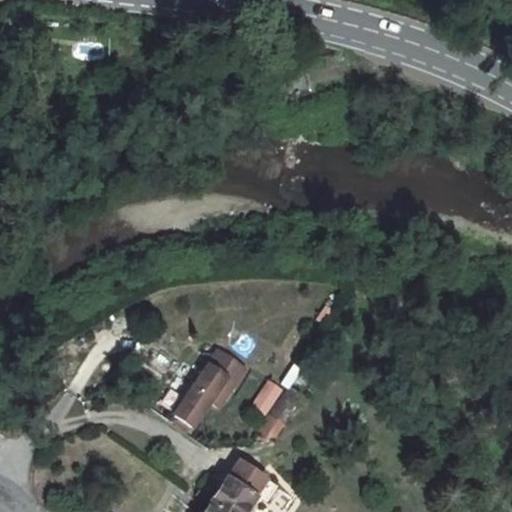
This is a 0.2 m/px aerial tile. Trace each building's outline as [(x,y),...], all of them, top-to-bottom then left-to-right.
[(183,402),(173,419),(175,420),(173,424),(186,433),(189,429),(191,431),(209,404),(217,409),(243,371),(217,353),(191,392),(183,402)] [(306,406),(325,378),(306,362),(286,391),(302,403),(306,406)] [(263,388),(269,378),(259,371),(253,381),(263,388)] [(276,399),(247,379),(233,401),(261,421),(276,399)] [(179,399),(183,402),(191,392),(186,388),(179,399)] [(283,428),(302,403),(286,391),(267,417),(282,427),(283,428)] [(278,432),(282,427),(267,417),(256,433),(268,440),(269,441),(277,431),(278,432)] [(268,440),(256,433),(245,451),(259,455),(268,440)] [(266,504),(276,489),(238,464),(236,464),(224,483),(208,507),(216,511),(246,511),(253,502),(257,497),(266,504)]
